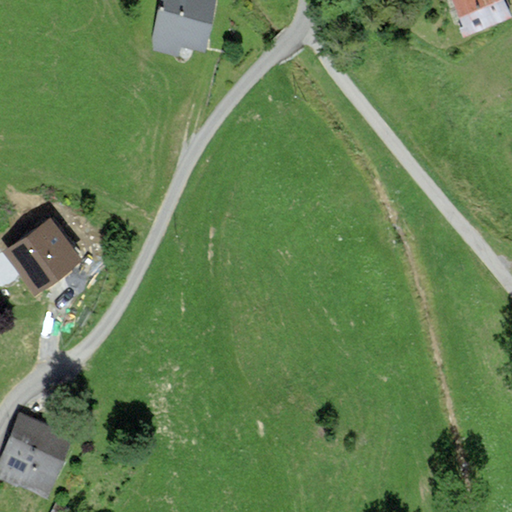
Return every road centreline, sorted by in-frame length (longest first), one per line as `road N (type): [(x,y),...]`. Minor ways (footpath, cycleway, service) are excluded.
road 1 (unclassified): [(0,422),(18,394),(80,353),(103,327),(199,143),(297,28)]
road 2 (unclassified): [(297,28),(511,285)]
